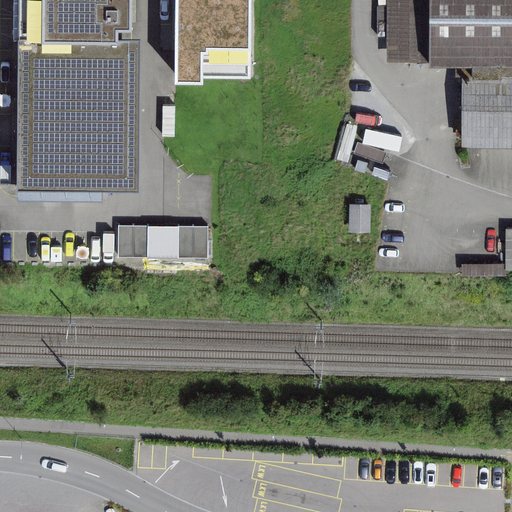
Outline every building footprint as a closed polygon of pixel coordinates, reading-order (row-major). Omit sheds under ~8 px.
[(141,0),(23,0),(24,192),(141,191),(141,0)] [(251,0),(176,0),(176,75),(251,75),(251,0)] [(511,0),(387,0),(389,72),(467,70),(469,151),(511,150),(511,0)] [(353,196),(353,225),(370,225),(371,196),(353,196)] [(208,224),(118,225),(118,254),(208,254),(208,224)]
